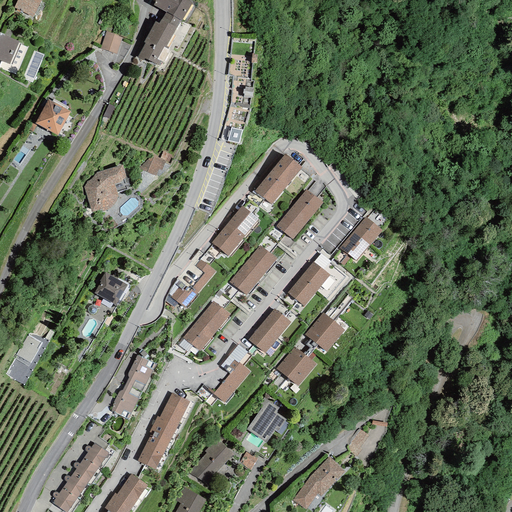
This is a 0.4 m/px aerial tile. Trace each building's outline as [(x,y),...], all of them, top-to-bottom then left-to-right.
[(17,0),(14,8),(34,17),(41,0),(17,0)] [(182,21),(192,2),(189,0),(154,0),(153,5),(166,12),(181,20),(182,21)] [(144,58),(158,65),(161,61),(163,62),(170,50),(168,49),(175,36),(173,34),(181,20),(166,12),(158,23),(155,21),(143,42),(145,43),(137,57),(143,61),(144,58)] [(117,55),(122,38),(107,31),(101,49),(117,55)] [(18,41),(0,33),(0,60),(9,64),(18,41)] [(58,135),(70,112),(66,110),(68,107),(53,99),(53,101),(48,99),(35,123),(58,135)] [(239,143),(243,130),(231,127),(227,141),(239,143)] [(169,162),(172,155),(163,151),(160,158),(166,161),(169,162)] [(302,167),(285,153),(255,191),(271,204),(302,167)] [(139,169),(156,176),(159,169),(162,171),(166,161),(160,158),(152,155),(149,158),(139,169)] [(83,187),(91,212),(101,209),(102,212),(104,211),(107,210),(110,208),(113,206),(115,204),(116,201),(117,198),(118,195),(117,193),(131,189),(127,177),(126,177),(122,165),(96,173),(93,177),(90,180),(87,181),(83,187)] [(322,203),(306,190),(276,227),(292,240),(322,203)] [(242,206),(226,224),(243,238),(258,219),(242,206)] [(366,217),(352,233),(370,246),(382,230),(366,217)] [(228,256),(243,238),(226,224),(211,243),(228,256)] [(356,262),(370,246),(352,233),(339,248),(356,262)] [(260,246),(229,282),(246,295),(276,259),(260,246)] [(313,262),(323,270),(331,261),(321,254),(313,262)] [(178,303),(185,308),(215,272),(201,260),(195,266),(204,273),(188,293),(183,289),(185,286),(178,278),(173,285),(167,294),(169,295),(178,303)] [(301,276),(318,291),(330,275),(323,270),(313,262),(313,261),(301,276)] [(100,282),(94,293),(115,305),(127,285),(105,272),(99,281),(100,282)] [(318,291),(301,276),(287,293),(304,307),(318,291)] [(174,307),(178,303),(169,295),(167,297),(165,301),(174,307)] [(213,301),(183,337),(185,339),(193,345),(200,351),(229,314),(213,301)] [(91,305),(89,306),(88,309),(88,311),(89,313),(90,314),(93,314),(95,312),(96,311),(96,308),(95,306),(93,305),(91,305)] [(260,325),(278,338),(291,322),(274,308),(260,325)] [(315,355),(312,352),(317,345),(326,352),(345,330),(323,313),(304,335),(310,339),(305,345),(309,348),(306,352),(305,351),(303,354),(294,347),(276,369),(298,386),(316,364),(311,360),(315,355)] [(278,338),(260,325),(248,340),(265,354),(278,338)] [(16,355),(30,363),(42,343),(28,335),(16,355)] [(187,352),(193,345),(185,339),(179,345),(187,352)] [(238,362),(247,352),(238,345),(221,366),(225,370),(234,360),(238,363),(238,362)] [(129,377),(126,383),(142,391),(156,364),(137,355),(129,371),(128,373),(128,374),(128,376),(129,377)] [(213,394),(224,403),(250,372),(238,362),(238,363),(234,360),(225,370),(229,374),(214,392),(213,394)] [(112,407),(111,411),(128,419),(142,391),(126,383),(122,390),(120,391),(119,392),(115,398),(114,402),(112,407)] [(155,470),(190,402),(172,393),(159,417),(157,416),(149,432),(151,433),(137,461),(155,470)] [(261,409),(246,429),(266,443),(274,431),(281,435),(289,424),(285,421),(286,419),(276,412),(279,408),(264,398),(258,406),(261,409)] [(240,441),(246,432),(237,425),(231,434),(240,441)] [(347,447),(350,452),(356,457),(362,449),(360,448),(368,436),(359,429),(357,430),(350,439),(350,444),(347,447)] [(206,453),(187,473),(205,484),(233,454),(217,439),(204,451),(206,453)] [(85,449),(85,451),(87,452),(84,458),(98,468),(109,453),(94,443),(91,447),(90,447),(89,446),(88,446),(86,446),(85,447),(85,448),(85,449)] [(250,471),(257,459),(246,452),(240,462),(250,471)] [(310,476),(292,500),(306,510),(318,494),(321,497),(345,472),(329,457),(310,476)] [(73,466),(74,467),(76,469),(73,473),(87,484),(98,468),(84,458),(79,464),(79,463),(78,463),(76,462),(75,463),(74,464),(73,465),(73,466)] [(64,479),(64,480),(66,482),(62,488),(77,498),(87,484),(73,473),(70,477),(69,476),(68,475),(67,475),(65,476),(64,477),(64,478),(64,479)] [(128,511),(147,485),(131,474),(117,494),(115,493),(105,508),(106,509),(104,511),(128,511)] [(181,503),(175,511),(198,511),(205,500),(183,487),(175,500),(181,503)] [(64,511),(67,511),(77,498),(62,488),(59,494),(57,492),(56,492),(54,492),(52,494),(52,496),(53,497),(55,499),(52,503),(64,511)]
